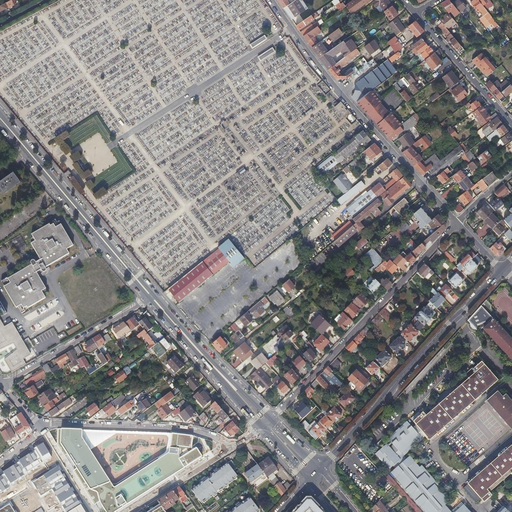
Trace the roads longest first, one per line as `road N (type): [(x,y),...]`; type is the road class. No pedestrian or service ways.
road 1 (residential): [(456,222),(270,0)]
road 2 (secondary): [(316,476),(502,269)]
road 3 (residential): [(265,422),(456,222)]
road 4 (secondary): [(151,296),(0,117)]
road 5 (residential): [(230,448),(175,429),(43,423)]
road 6 (residential): [(151,296),(6,386)]
road 7 (secondary): [(265,422),(151,296)]
road 8 (unknown): [(199,351),(215,328),(208,311),(293,246)]
road 9 (residential): [(415,12),(511,122)]
